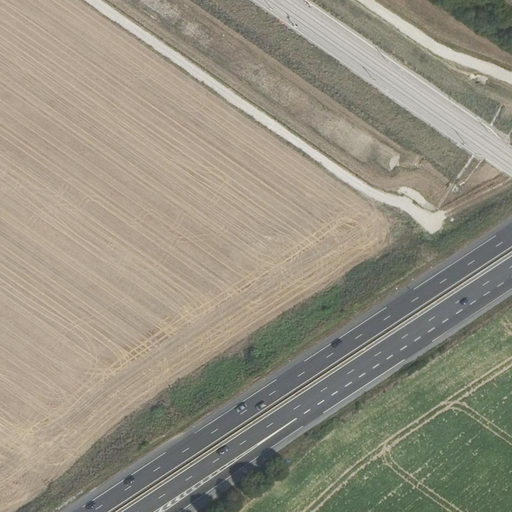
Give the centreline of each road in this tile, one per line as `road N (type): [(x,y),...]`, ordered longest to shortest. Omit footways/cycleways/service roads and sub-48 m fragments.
road 1 (trunk): [(511,235),(94,511)]
road 2 (track): [(511,178),(431,222),(368,191),(93,0)]
road 3 (trunk): [(296,411),(511,270)]
road 4 (trunk): [(134,511),(296,411)]
road 5 (track): [(365,0),(443,52),(511,78)]
road 6 (motorway): [(170,511),(291,428),(296,411)]
